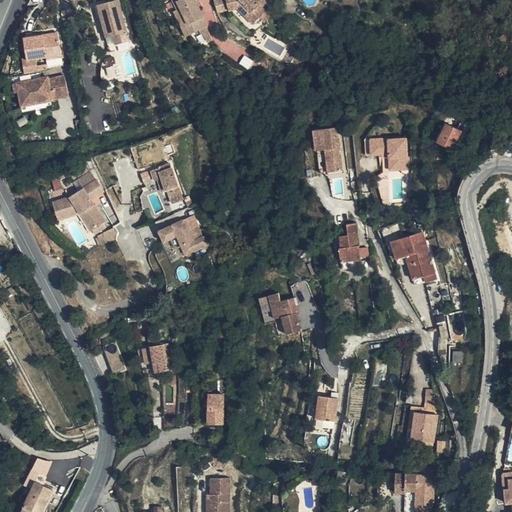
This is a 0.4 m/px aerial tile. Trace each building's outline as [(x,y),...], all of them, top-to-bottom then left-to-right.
[(177,0),(184,15),(190,29),(195,27),(202,41),(213,36),(208,25),(211,23),(200,0),(194,0),(192,1),(191,0),(177,0)] [(218,3),(224,15),(233,15),(230,0),(218,3)] [(231,0),(230,0),(233,15),(242,15),(257,29),(265,19),(269,15),(265,11),(269,7),(262,0),(257,0),(257,1),(253,0),(231,0)] [(102,11),(111,44),(119,42),(121,51),(135,47),(123,5),(102,11)] [(190,29),(184,15),(180,18),(193,45),(202,41),(195,27),(190,29)] [(275,19),(269,15),(265,19),(270,25),(275,19)] [(50,42),(49,38),(27,42),(32,64),(51,60),(52,64),(67,61),(62,40),(50,42)] [(119,42),(111,44),(114,54),(121,51),(119,42)] [(35,84),(23,85),(24,97),(21,98),(24,113),(57,108),(57,105),(72,102),(67,81),(52,84),(51,82),(41,85),(41,89),(36,90),(35,84)] [(24,97),(23,85),(15,86),(17,98),(21,98),(24,97)] [(465,129),(448,123),(442,142),(458,149),(465,129)] [(349,171),(345,127),(321,130),(322,152),(325,153),(327,173),(349,171)] [(395,139),(372,140),(373,155),(379,154),(389,154),(396,154),(396,157),(397,165),(416,164),(415,158),(414,158),(413,139),(395,140),(395,139)] [(147,183),(159,179),(165,177),(170,191),(172,190),(176,204),(185,201),(173,164),(144,173),(147,183)] [(81,178),(88,189),(99,181),(92,171),(81,178)] [(165,177),(159,179),(164,192),(170,191),(165,177)] [(99,181),(88,189),(73,198),(55,204),(59,222),(83,214),(94,233),(95,232),(100,229),(105,226),(108,224),(94,201),(106,194),(99,181)] [(167,243),(174,239),(180,237),(185,247),(189,255),(211,245),(206,237),(197,240),(187,219),(162,231),(167,243)] [(367,248),(365,223),(354,223),(355,235),(347,235),(347,247),(345,247),(347,263),(368,262),(368,259),(376,259),(374,248),(367,248)] [(180,237),(174,239),(180,249),(185,247),(180,237)] [(447,251),(436,253),(436,262),(425,263),(425,273),(426,278),(426,281),(450,279),(447,251)] [(436,262),(436,253),(412,255),(413,273),(425,273),(425,263),(436,262)] [(450,285),(450,279),(426,281),(427,288),(450,285)] [(278,296),(268,298),(272,322),(279,320),(283,338),(297,336),(294,318),(295,318),(294,310),(292,302),(279,305),(278,296)] [(112,369),(125,365),(115,337),(103,340),(112,369)] [(155,349),(158,365),(165,364),(167,373),(180,370),(175,345),(155,349)] [(467,354),(458,353),(457,364),(466,364),(467,354)] [(165,364),(158,365),(161,374),(167,373),(165,364)] [(338,430),(345,393),(337,391),(336,396),(325,394),(320,418),(322,419),(320,426),(338,430)] [(230,423),(228,393),(212,394),(214,423),(230,423)] [(430,406),(430,410),(429,415),(422,415),(417,441),(438,444),(441,422),(440,407),(430,406)] [(429,415),(430,410),(416,409),(412,443),(437,447),(438,444),(417,441),(422,415),(429,415)] [(449,453),(450,442),(442,442),(441,453),(449,453)] [(30,487),(32,480),(44,484),(51,462),(34,457),(25,486),(30,487)] [(422,475),(401,475),(401,495),(411,495),(411,492),(423,492),(423,500),(423,511),(437,511),(440,502),(439,475),(422,476),(422,475)] [(215,477),(215,492),(216,497),(211,497),(211,511),(234,511),(234,477),(215,477)] [(49,511),(57,492),(38,484),(28,511),(31,511),(49,511)] [(411,492),(411,495),(411,500),(423,500),(423,492),(411,492)]
